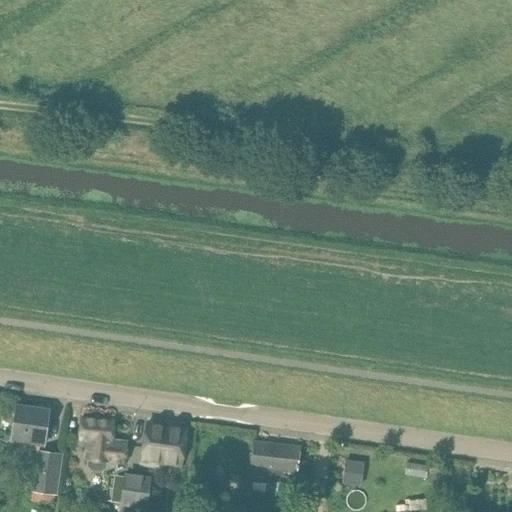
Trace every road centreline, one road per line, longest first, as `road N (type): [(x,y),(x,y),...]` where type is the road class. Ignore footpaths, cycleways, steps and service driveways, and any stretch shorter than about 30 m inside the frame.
road 1 (unclassified): [(511,453),(0,379)]
road 2 (track): [(0,104),(511,174)]
